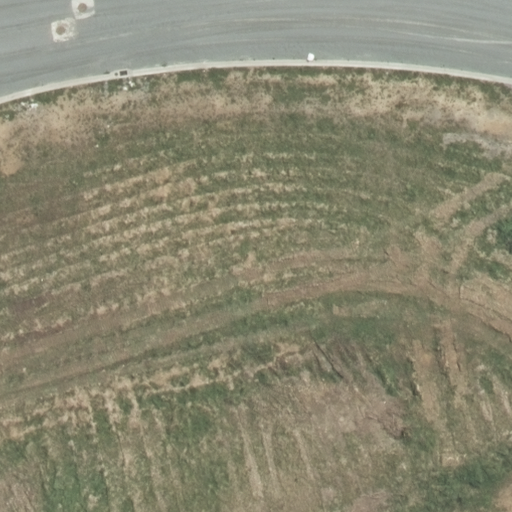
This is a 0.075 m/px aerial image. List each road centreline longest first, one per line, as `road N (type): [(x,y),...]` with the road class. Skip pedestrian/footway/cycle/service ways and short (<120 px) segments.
road 1 (unknown): [(312,0),(171,6),(0,44)]
road 2 (unknown): [(511,11),(329,0)]
